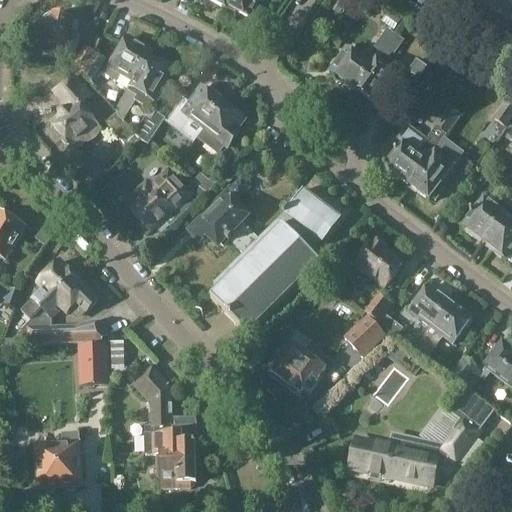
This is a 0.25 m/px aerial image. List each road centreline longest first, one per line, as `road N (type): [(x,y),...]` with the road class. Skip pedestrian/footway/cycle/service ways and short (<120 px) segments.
road 1 (residential): [(301,511),(274,447),(27,160),(0,141)]
road 2 (residential): [(511,309),(349,183)]
road 3 (residential): [(260,73),(120,0)]
road 4 (residential): [(511,64),(391,0)]
road 5 (residential): [(349,183),(354,158),(346,138),(281,89)]
road 6 (residential): [(349,183),(287,135),(279,123),(281,89)]
